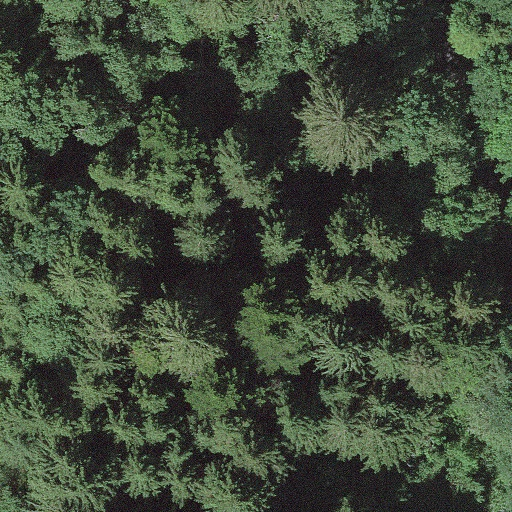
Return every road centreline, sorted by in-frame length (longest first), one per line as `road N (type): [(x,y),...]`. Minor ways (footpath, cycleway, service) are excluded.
road 1 (unclassified): [(511,206),(448,0)]
road 2 (track): [(0,36),(143,12),(152,0)]
